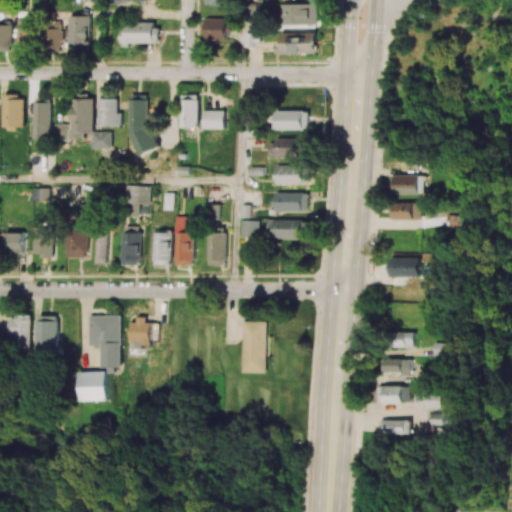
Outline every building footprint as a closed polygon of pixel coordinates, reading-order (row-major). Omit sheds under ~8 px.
[(281,25),(313,26),(314,4),(281,4),(281,25)] [(91,16),(70,16),(71,47),(91,47),(91,16)] [(231,41),(231,19),(208,18),(207,40),(231,41)] [(19,44),(35,45),(36,19),(19,19),(19,44)] [(62,51),(62,21),(47,21),(48,51),(62,51)] [(160,43),(159,22),(122,22),(123,44),(160,43)] [(0,50),(12,51),(13,25),(0,24),(0,50)] [(318,53),(318,32),(282,33),(282,41),(278,41),(278,54),(318,53)] [(245,45),(261,45),(261,34),(245,34),(245,45)] [(134,94),(133,151),(151,151),(152,95),(134,94)] [(182,127),(200,128),(201,95),(182,94),(182,127)] [(27,128),(26,95),(5,96),(5,129),(27,128)] [(53,138),(52,97),(35,98),(36,138),(53,138)] [(120,99),(101,98),(100,126),(124,126),(125,113),(120,113),(120,99)] [(97,99),(74,99),(74,124),(56,124),(57,140),(87,140),(87,133),(95,133),(95,148),(115,148),(115,132),(97,132),(97,99)] [(205,129),(227,128),(227,110),(205,111),(205,129)] [(275,111),(275,130),(310,129),(310,110),(275,111)] [(305,157),(304,138),(277,138),(277,143),(270,143),(270,157),(305,157)] [(277,184),(310,184),(310,165),(278,165),(277,184)] [(391,175),(391,194),(426,194),(426,175),(391,175)] [(150,216),(151,186),(127,186),(126,215),(150,216)] [(33,202),(53,202),(53,188),(33,188),(33,202)] [(308,211),(309,193),(277,192),(276,210),(308,211)] [(176,193),(166,193),(165,210),(175,210),(176,193)] [(423,220),(424,203),(394,202),(394,219),(423,220)] [(222,205),(209,204),(209,220),(221,220),(222,205)] [(467,215),(449,216),(450,228),(468,228),(467,215)] [(195,265),(196,217),(177,216),(176,265),(195,265)] [(308,219),(268,220),(268,238),(309,237),(308,219)] [(260,221),(242,220),(242,237),(260,238),(260,221)] [(68,257),(89,257),(88,226),(67,226),(68,257)] [(122,264),(141,265),(141,227),(123,226),(122,264)] [(35,253),(42,253),(42,260),(55,260),(54,227),(35,228),(35,253)] [(109,261),(108,230),(97,231),(97,261),(109,261)] [(25,253),(26,233),(2,232),(1,252),(25,253)] [(154,232),(155,265),(173,264),(173,232),(154,232)] [(228,233),(209,232),(209,265),(227,265),(228,233)] [(422,258),(391,258),(391,276),(421,277),(422,258)] [(39,350),(61,349),(60,316),(39,316),(39,350)] [(122,316),(91,316),(91,347),(103,347),(103,370),(123,369),(122,316)] [(12,346),(34,345),(33,317),(12,317),(12,346)] [(153,346),(154,324),(147,324),(147,319),(134,319),(133,346),(153,346)] [(244,372),(268,373),(269,322),(245,321),(244,372)] [(416,346),(417,332),(389,332),(389,346),(416,346)] [(387,359),(386,372),(403,372),(403,375),(413,375),(414,360),(387,359)] [(108,371),(81,372),(82,401),(109,400),(108,371)] [(412,386),(384,386),(384,403),(413,402),(412,386)] [(428,409),(444,409),(445,390),(428,390),(428,409)] [(456,426),(456,413),(430,413),(430,426),(456,426)] [(413,420),(382,420),(381,433),(412,434),(413,420)]
